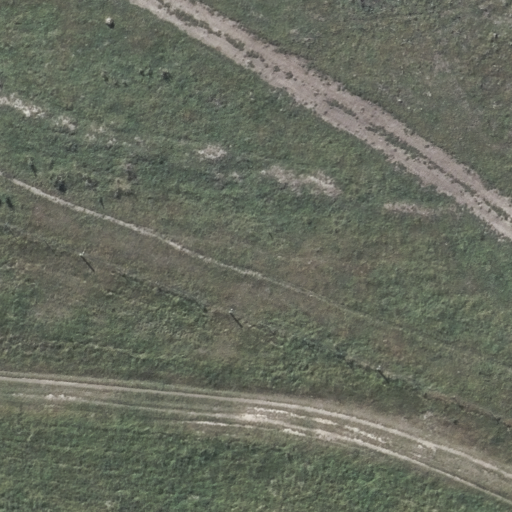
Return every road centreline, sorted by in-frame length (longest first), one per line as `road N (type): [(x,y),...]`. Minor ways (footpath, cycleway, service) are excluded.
road 1 (track): [(511,456),(305,405),(0,349)]
road 2 (track): [(0,407),(455,482),(511,506)]
